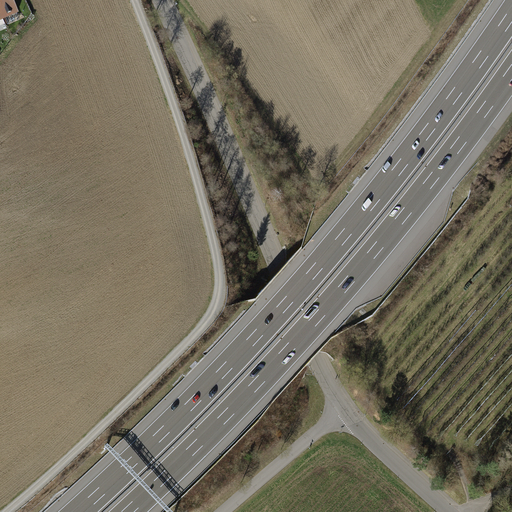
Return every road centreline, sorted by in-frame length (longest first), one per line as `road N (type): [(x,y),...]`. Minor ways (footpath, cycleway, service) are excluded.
road 1 (motorway): [(511,13),(321,262),(78,511)]
road 2 (track): [(6,511),(200,328),(217,298),(212,232),(134,0)]
road 3 (motorway): [(128,511),(315,321),(511,73)]
road 4 (residential): [(346,408),(162,0)]
road 5 (track): [(473,508),(454,457),(403,419),(366,361),(511,193)]
road 6 (residential): [(223,511),(346,408)]
road 7 (residential): [(346,408),(448,511)]
